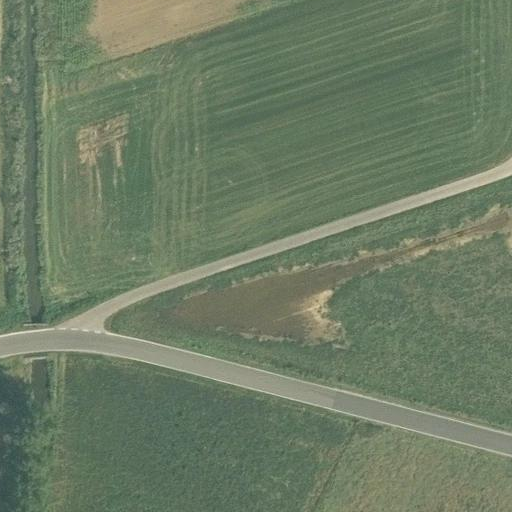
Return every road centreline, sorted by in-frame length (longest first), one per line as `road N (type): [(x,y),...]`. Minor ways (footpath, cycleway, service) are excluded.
road 1 (unclassified): [(0,346),(105,343),(511,447)]
road 2 (track): [(511,167),(135,296),(104,311),(78,341)]
